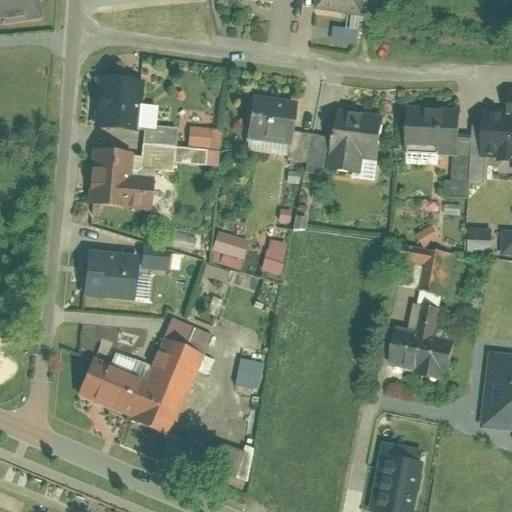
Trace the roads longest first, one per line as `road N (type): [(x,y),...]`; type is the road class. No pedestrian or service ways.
road 1 (residential): [(72,34),(391,74),(477,77)]
road 2 (residential): [(71,45),(38,396),(25,430)]
road 3 (residential): [(25,430),(211,511)]
